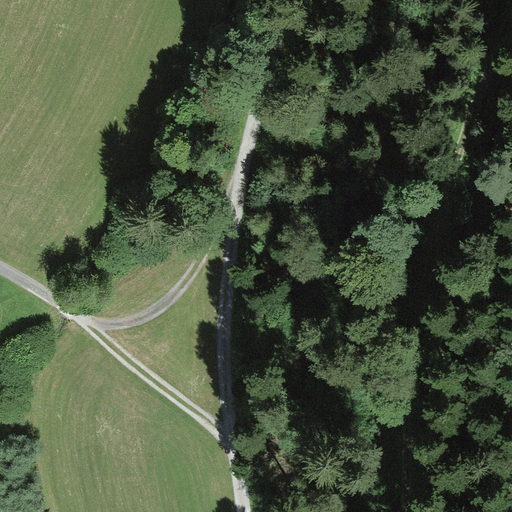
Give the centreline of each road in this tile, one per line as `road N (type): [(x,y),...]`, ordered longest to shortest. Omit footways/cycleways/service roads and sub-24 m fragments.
road 1 (track): [(511,12),(464,129),(415,309),(402,511)]
road 2 (track): [(285,0),(243,157),(234,224),(231,431)]
road 3 (track): [(234,224),(157,312),(128,324),(86,323)]
road 4 (track): [(231,431),(86,323)]
